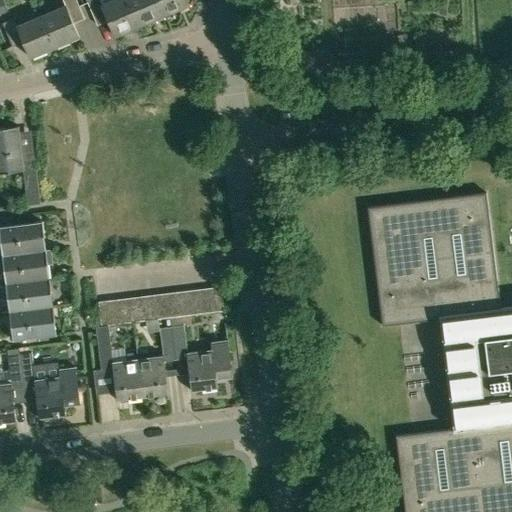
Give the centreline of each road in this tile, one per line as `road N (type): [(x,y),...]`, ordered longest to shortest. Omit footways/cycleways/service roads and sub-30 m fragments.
road 1 (unclassified): [(274,423),(236,141)]
road 2 (residential): [(0,456),(274,423)]
road 3 (residential): [(225,35),(0,89)]
road 4 (residential): [(511,106),(293,134)]
